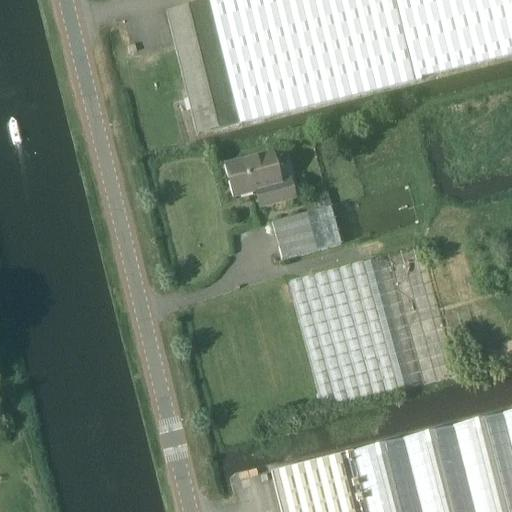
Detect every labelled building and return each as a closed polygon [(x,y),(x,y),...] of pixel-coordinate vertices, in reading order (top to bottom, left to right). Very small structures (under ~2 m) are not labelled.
[(511,55),(511,0),(208,0),(209,2),(167,13),(198,136),(240,125),(422,81),(421,79),(511,55)] [(282,184),(274,154),(225,168),(233,197),(255,191),(260,207),(297,197),(292,181),(282,184)] [(282,261),(341,245),(331,208),(272,224),(282,261)] [(363,265),(289,284),(324,412),(398,393),(411,389),(376,261),(363,265)] [(511,511),(511,412),(271,473),(280,511),(511,511)]
